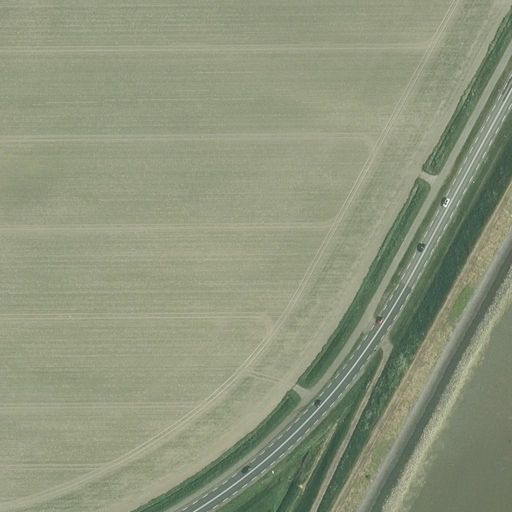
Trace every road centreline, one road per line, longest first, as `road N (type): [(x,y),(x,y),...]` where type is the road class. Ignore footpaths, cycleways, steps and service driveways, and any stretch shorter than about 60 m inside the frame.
road 1 (primary): [(192,511),(268,459),(350,371),(511,90)]
road 2 (unclassified): [(511,46),(346,350),(290,419)]
road 3 (track): [(511,188),(335,511)]
road 4 (track): [(358,329),(386,348),(386,363),(303,511)]
